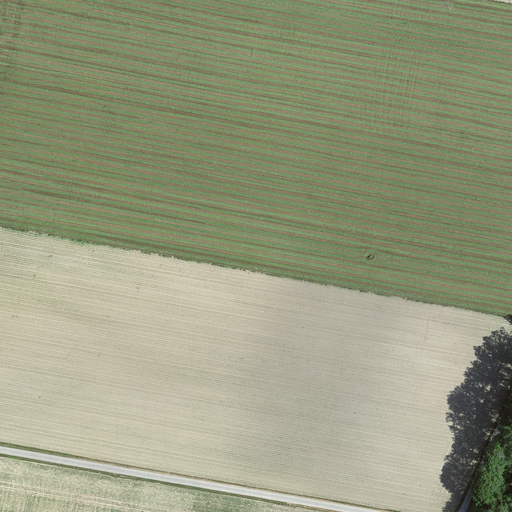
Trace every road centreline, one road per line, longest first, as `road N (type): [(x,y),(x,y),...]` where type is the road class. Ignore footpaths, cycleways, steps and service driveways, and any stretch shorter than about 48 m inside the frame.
road 1 (track): [(364,511),(0,448)]
road 2 (track): [(461,511),(511,399)]
